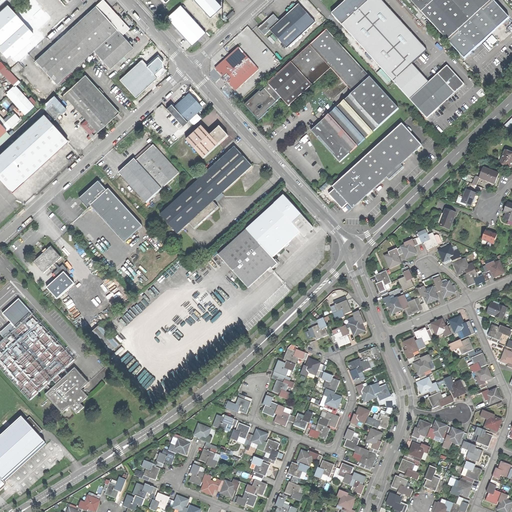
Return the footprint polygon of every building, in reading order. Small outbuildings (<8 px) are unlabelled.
[(102,0),(35,61),(56,85),(93,51),(110,69),(133,48),(127,42),(122,35),(129,28),(110,8),(103,0),(102,0)] [(348,0),(332,15),(394,82),(400,77),(417,95),(411,101),(428,120),(456,94),(439,76),(421,92),(403,74),(428,51),(381,0),(348,0)] [(493,0),(492,0),(409,0),(448,42),(493,0)] [(510,18),(493,0),(448,42),(465,60),(510,18)] [(7,5),(0,11),(0,44),(10,55),(28,38),(19,28),(24,24),(18,17),(7,5)] [(197,40),(205,32),(181,5),(166,18),(191,45),(197,40)] [(299,5),(287,16),(303,34),(316,23),(299,5)] [(227,17),(229,19),(235,14),(233,11),(227,17)] [(270,31),(287,49),(303,34),(287,16),(280,22),(274,15),(267,21),(258,29),(265,36),(270,31)] [(33,34),(24,24),(19,28),(28,38),(33,34)] [(366,71),(328,30),(312,45),(333,68),(349,87),(366,71)] [(314,85),(333,68),(312,45),(270,84),(272,86),(277,92),(272,96),(267,90),(263,94),(262,93),(251,102),(253,105),(249,109),(254,114),(258,119),(263,115),(265,117),(270,113),(268,112),(278,103),(274,98),(278,94),(286,102),(310,81),(314,85)] [(227,81),(236,91),(259,70),(239,48),(216,69),(225,78),(224,79),(225,80),(226,82),(227,81)] [(272,61),(277,67),(281,63),(276,58),(272,61)] [(0,70),(4,75),(9,70),(1,61),(0,61),(0,70)] [(120,80),(136,98),(157,78),(150,70),(141,61),(120,80)] [(448,67),(439,76),(456,94),(465,86),(448,67)] [(401,109),(366,71),(349,87),(355,93),(313,131),(320,138),(321,137),(331,148),(330,150),(342,163),(401,109)] [(109,122),(119,112),(85,75),(64,95),(98,132),(109,122)] [(291,107),(314,85),(310,81),(286,102),(291,107)] [(6,92),(24,115),(34,107),(17,84),(6,92)] [(272,86),(267,90),(272,96),(277,92),(272,86)] [(170,111),(184,126),(204,108),(191,93),(187,97),(186,95),(183,97),(185,99),(170,111)] [(46,112),(55,121),(61,116),(52,106),(46,112)] [(60,135),(43,115),(0,153),(0,169),(10,180),(55,140),(60,135)] [(0,116),(0,124),(5,131),(9,127),(0,116)] [(422,146),(402,123),(333,187),(335,189),(329,195),(336,202),(342,209),(348,204),(353,209),(387,178),(390,180),(404,167),(401,165),(422,146)] [(203,127),(188,141),(205,159),(230,137),(225,132),(221,127),(212,136),(203,127)] [(67,142),(60,135),(55,140),(61,147),(67,142)] [(61,147),(55,140),(10,180),(16,188),(40,166),(61,147)] [(120,173),(147,203),(180,173),(154,145),(137,161),(135,159),(129,164),(120,173)] [(236,147),(162,215),(179,234),(190,223),(195,230),(220,207),(214,201),(253,166),(244,157),(236,147)] [(497,162),(511,168),(511,165),(511,152),(506,150),(505,152),(503,151),(501,157),(499,156),(497,162)] [(483,167),(480,177),(495,183),(497,179),(499,173),(483,167)] [(0,180),(11,193),(16,188),(10,180),(0,169),(0,180)] [(125,243),(143,226),(110,189),(108,191),(99,182),(90,190),(81,199),(89,208),(92,206),(125,243)] [(462,202),(471,206),(474,199),(476,193),(466,189),(462,202)] [(301,214),(285,196),(275,205),(301,233),(305,238),(315,229),(301,214)] [(273,258),(301,233),(275,205),(248,230),(273,258)] [(440,225),(450,228),(453,221),(456,213),(446,209),(440,225)] [(268,263),(273,258),(248,230),(219,255),(249,288),(272,268),(268,263)] [(498,235),(486,231),(484,236),(483,240),(494,244),(498,235)] [(419,237),(419,238),(422,244),(424,243),(427,250),(433,248),(438,245),(438,244),(434,236),(433,234),(429,236),(428,233),(419,237)] [(437,235),(434,236),(438,244),(442,243),(440,236),(437,235)] [(405,246),(400,248),(403,254),(405,260),(411,257),(417,255),(414,247),(416,246),(413,241),(413,240),(404,244),(405,246)] [(35,262),(45,273),(62,257),(52,246),(43,254),(35,262)] [(441,250),(439,251),(441,257),(444,262),(451,259),(452,261),(458,259),(461,257),(458,251),(454,253),(451,246),(448,247),(441,250)] [(395,267),(401,264),(398,257),(400,256),(397,249),(388,253),(389,255),(385,257),(390,269),(395,267)] [(279,264),(273,258),(268,263),(272,268),(273,269),(279,264)] [(465,259),(460,262),(453,264),(456,270),(458,276),(466,272),(467,274),(475,271),(472,264),(468,266),(465,259)] [(495,261),(486,265),(488,271),(491,270),(494,278),(500,276),(505,273),(500,261),(495,263),(495,261)] [(398,281),(403,292),(414,287),(411,280),(413,279),(411,274),(410,270),(404,273),(403,273),(405,278),(398,281)] [(378,288),(380,293),(386,290),(384,286),(391,283),(386,271),(378,275),(376,276),(375,276),(378,284),(376,285),(378,288)] [(478,277),(475,271),(467,274),(464,276),(469,287),(476,284),(477,286),(481,284),(485,282),(483,276),(483,275),(478,277)] [(74,284),(64,273),(47,288),(57,299),(74,284)] [(433,280),(436,286),(439,292),(440,291),(444,299),(450,296),(455,294),(455,292),(452,286),(450,281),(443,284),(440,277),(433,280)] [(424,297),(427,304),(432,302),(438,300),(435,293),(433,288),(426,291),(424,287),(418,289),(422,298),(424,297)] [(405,295),(398,298),(403,310),(406,309),(409,316),(415,314),(420,312),(418,306),(415,300),(408,303),(405,295)] [(392,315),(403,310),(398,298),(391,301),(389,297),(382,300),(385,305),(386,308),(389,307),(392,315)] [(16,328),(32,314),(19,299),(3,313),(11,323),(0,333),(3,336),(14,326),(16,328)] [(333,313),(336,320),(345,316),(344,314),(351,311),(349,306),(347,300),(341,303),(335,305),(338,312),(333,313)] [(499,307),(491,304),(490,308),(488,313),(496,316),(496,317),(504,320),(508,308),(500,306),(499,307)] [(353,332),(354,336),(365,331),(364,326),(362,323),(364,322),(359,310),(352,313),(356,321),(349,324),(351,326),(353,332)] [(5,339),(0,343),(0,366),(6,373),(30,400),(52,380),(56,384),(45,394),(62,413),(70,406),(76,414),(84,407),(80,403),(88,396),(84,392),(85,391),(83,389),(82,390),(81,389),(88,383),(75,368),(62,379),(58,375),(75,360),(32,314),(16,328),(5,339)] [(455,319),(450,321),(452,324),(455,331),(456,333),(461,330),(465,338),(471,335),(466,323),(463,324),(460,316),(455,319)] [(315,336),(317,340),(322,337),(328,335),(325,327),(327,326),(323,317),(317,320),(319,325),(312,328),(314,334),(315,336)] [(452,335),(451,333),(448,326),(446,327),(442,319),(435,322),(431,324),(433,328),(436,334),(436,336),(443,333),(445,337),(452,335)] [(101,324),(92,333),(111,354),(121,345),(101,324)] [(347,328),(346,325),(339,328),(341,332),(334,335),(337,341),(339,347),(345,344),(351,342),(348,335),(350,334),(347,328)] [(511,332),(511,329),(500,326),(499,328),(492,325),(490,331),(488,336),(493,338),(500,341),(503,334),(510,337),(511,332)] [(3,336),(5,339),(16,328),(14,326),(3,336)] [(431,340),(429,337),(427,331),(425,328),(419,331),(414,333),(417,341),(415,341),(419,350),(426,347),(424,343),(431,340)] [(412,353),(419,350),(415,341),(414,338),(402,343),(406,350),(404,351),(405,355),(408,360),(413,358),(414,357),(412,353)] [(462,355),(467,352),(474,350),(471,344),(469,339),(461,342),(460,340),(448,345),(451,352),(459,348),(462,355)] [(287,361),(296,364),(298,357),(303,359),(305,353),(301,351),(296,349),(295,351),(288,348),(284,360),(287,361)] [(364,360),(361,361),(365,370),(372,367),(370,363),(377,360),(374,354),(372,348),(366,351),(361,353),(364,360)] [(511,349),(511,352),(505,350),(503,355),(501,361),(508,364),(507,366),(511,368),(511,349)] [(472,373),(475,372),(481,369),(480,367),(487,364),(485,358),(483,353),(476,356),(471,358),(474,365),(470,367),(472,373)] [(429,354),(421,357),(420,358),(421,360),(414,363),(416,369),(419,375),(424,372),(431,369),(428,362),(432,361),(429,354)] [(301,374),(307,376),(309,372),(316,375),(318,370),(320,364),(321,363),(315,361),(309,358),(307,366),(304,365),(301,374)] [(351,374),(353,380),(359,378),(360,377),(358,373),(365,370),(361,361),(360,358),(349,362),(352,370),(350,371),(351,374)] [(293,371),(296,364),(287,361),(286,363),(278,360),(274,371),(280,373),(286,376),(289,369),(293,371)] [(478,387),(480,386),(486,383),(485,381),(492,378),(490,373),(487,367),(481,369),(475,372),(477,377),(475,378),(478,387)] [(333,375),(325,372),(324,372),(322,379),(325,380),(323,387),(326,388),(335,392),(338,385),(340,380),(333,377),(333,375)] [(444,379),(449,391),(451,390),(455,398),(461,395),(466,393),(463,387),(461,381),(454,384),(450,376),(444,379)] [(429,377),(427,378),(421,381),(417,383),(420,388),(422,394),(429,391),(430,393),(436,390),(439,389),(436,382),(432,384),(429,377)] [(289,384),(284,382),(278,380),(277,380),(274,385),(272,391),(280,394),(279,396),(288,400),(291,392),(287,391),(289,384)] [(387,384),(386,384),(380,386),(378,382),(371,385),(375,394),(378,393),(381,400),(392,396),(389,390),(387,384)] [(377,397),(375,394),(371,385),(364,388),(363,384),(362,384),(356,387),(358,393),(360,395),(362,394),(365,402),(377,397)] [(335,394),(335,392),(326,388),(323,395),(328,397),(325,404),(329,405),(336,408),(338,408),(340,402),(342,397),(335,394)] [(490,405),(501,400),(499,394),(497,389),(489,392),(488,390),(482,393),(486,401),(488,400),(490,405)] [(440,392),(438,393),(432,396),(429,397),(431,403),(434,409),(441,405),(442,408),(455,403),(451,395),(444,399),(440,392)] [(273,416),(275,414),(278,404),(271,402),(273,397),(266,395),(263,404),(265,404),(262,412),(267,414),(273,416)] [(238,410),(246,413),(248,407),(250,402),(245,400),(238,397),(236,404),(228,401),(226,408),(238,412),(238,410)] [(285,426),(287,420),(290,414),(283,412),(285,407),(278,404),(275,414),(277,414),(274,422),(280,424),(285,426)] [(353,417),(351,422),(357,425),(358,425),(360,421),(366,423),(369,416),(371,411),(360,406),(357,414),(354,413),(353,417)] [(491,429),(497,431),(499,426),(502,420),(494,417),(495,415),(483,410),(481,417),(488,419),(485,426),(491,429)] [(298,427),(304,429),(307,421),(309,422),(313,413),(306,411),(304,415),(298,413),(296,417),(294,423),(293,425),(298,427)] [(339,416),(334,414),(327,412),(325,418),(320,416),(318,423),(327,427),(328,425),(335,428),(337,422),(339,416)] [(377,419),(369,416),(366,423),(379,428),(379,426),(387,429),(389,423),(391,417),(386,415),(379,413),(377,419)] [(224,417),(217,415),(213,426),(225,431),(228,424),(232,425),(232,424),(234,418),(231,417),(225,415),(224,417)] [(0,476),(4,481),(24,464),(46,444),(38,434),(26,421),(22,416),(17,421),(18,422),(8,430),(4,426),(0,429),(0,476)] [(30,417),(26,421),(38,434),(42,431),(30,417)] [(425,437),(427,437),(431,428),(432,425),(421,421),(418,428),(416,427),(414,431),(412,437),(418,439),(419,439),(421,435),(425,437)] [(245,425),(239,422),(236,430),(234,429),(231,436),(238,438),(239,436),(246,439),(248,433),(250,427),(245,425)] [(427,437),(435,440),(436,436),(443,438),(445,433),(448,426),(442,424),(436,422),(433,429),(431,428),(427,437)] [(330,428),(327,427),(318,423),(315,430),(311,428),(311,429),(308,435),(317,439),(318,437),(321,438),(326,440),(330,428)] [(201,441),(207,442),(211,444),(213,437),(209,435),(211,428),(199,424),(194,435),(199,437),(202,438),(201,441)] [(482,445),(489,447),(491,442),(493,436),(486,433),(487,430),(477,427),(475,434),(479,436),(476,442),(482,445)] [(344,446),(355,450),(357,446),(360,438),(353,435),(355,431),(348,428),(345,437),(347,438),(346,442),(344,446)] [(459,430),(453,428),(450,436),(448,435),(445,444),(443,448),(450,450),(453,442),(459,445),(462,439),(464,432),(459,430)] [(256,429),(254,435),(252,441),(259,444),(257,449),(264,451),(267,442),(265,441),(268,434),(262,431),(256,429)] [(373,443),(372,447),(372,448),(379,450),(380,445),(382,441),(380,440),(383,433),(372,429),(367,441),(373,443)] [(435,440),(445,444),(448,435),(448,434),(445,433),(443,438),(436,436),(435,440)] [(178,452),(186,455),(188,449),(190,443),(186,442),(180,439),(178,439),(175,445),(171,444),(168,450),(176,453),(178,454),(178,452)] [(268,439),(267,442),(264,451),(271,454),(269,458),(276,461),(277,457),(279,452),(277,451),(280,443),(268,439)] [(467,458),(471,459),(477,462),(479,463),(481,457),(483,451),(476,448),(476,446),(464,441),(461,448),(469,451),(467,458)] [(432,447),(423,444),(422,446),(414,443),(412,449),(409,454),(416,457),(422,459),(424,452),(429,454),(432,447)] [(366,465),(372,467),(374,461),(376,455),(369,453),(370,450),(357,446),(355,450),(355,452),(362,455),(360,462),(366,465)] [(174,460),(176,453),(168,450),(164,449),(162,453),(160,452),(157,461),(164,464),(164,462),(172,465),(174,460)] [(201,454),(199,460),(207,463),(206,465),(216,468),(218,461),(213,460),(216,453),(210,451),(204,449),(203,449),(201,454)] [(300,463),(310,466),(312,460),(316,461),(319,455),(310,451),(309,453),(306,452),(301,451),(297,462),(300,463)] [(263,460),(254,456),(251,463),(256,465),(253,472),(257,473),(264,476),(266,476),(268,470),(270,465),(262,462),(263,460)] [(415,464),(413,463),(407,461),(403,459),(401,465),(399,470),(407,473),(406,475),(412,478),(419,480),(421,474),(413,471),(415,464)] [(160,469),(155,467),(153,466),(154,464),(144,460),(142,466),(146,468),(144,473),(144,475),(150,477),(156,480),(158,474),(160,469)] [(328,462),(323,461),(320,468),(318,467),(314,477),(321,479),(323,475),(330,477),(331,473),(334,467),(334,465),(328,462)] [(466,476),(468,477),(474,480),(478,481),(480,476),(482,470),(475,467),(476,465),(469,462),(466,461),(464,468),(468,469),(466,476)] [(501,475),(508,478),(511,469),(511,467),(511,465),(501,461),(499,469),(496,468),(495,472),(493,477),(499,479),(499,480),(501,475)] [(307,474),(310,466),(300,463),(300,465),(292,462),(290,468),(287,474),(293,476),(299,478),(300,478),(303,472),(307,474)] [(342,463),(340,469),(337,475),(344,478),(343,482),(350,484),(353,476),(351,475),(354,467),(347,465),(342,463)] [(200,485),(202,482),(205,473),(198,471),(200,466),(194,464),(190,472),(192,473),(189,481),(194,483),(200,485)] [(431,490),(436,492),(438,486),(440,481),(441,479),(434,477),(437,469),(430,466),(426,479),(428,480),(425,487),(431,490)] [(354,472),(353,476),(350,484),(356,487),(354,491),(355,492),(362,494),(363,489),(365,485),(363,484),(366,476),(354,472)] [(213,495),(215,489),(217,483),(210,480),(212,476),(205,473),(202,482),(204,483),(201,491),(206,493),(213,495)] [(406,487),(409,480),(399,477),(396,476),(394,481),(392,487),(400,490),(399,492),(405,494),(408,496),(411,489),(406,487)] [(111,496),(116,498),(119,491),(121,492),(126,479),(119,477),(117,484),(110,482),(109,485),(106,491),(105,494),(111,496)] [(460,494),(468,497),(470,491),(472,486),(466,484),(467,480),(461,478),(457,488),(453,487),(450,493),(459,497),(460,494)] [(226,494),(232,497),(235,489),(237,490),(240,481),(234,479),(233,483),(225,480),(224,485),(221,492),(221,493),(226,494)] [(267,484),(261,482),(255,480),(252,487),(248,485),(245,492),(254,495),(255,493),(263,496),(265,490),(267,484)] [(302,486),(297,484),(291,482),(289,481),(287,487),(285,493),(292,496),(292,498),(301,501),(303,494),(299,493),(302,486)] [(151,485),(145,483),(145,486),(137,483),(133,494),(136,495),(145,499),(148,492),(152,493),(155,487),(151,485)] [(497,486),(496,486),(490,483),(488,488),(487,492),(489,493),(486,501),(497,505),(499,502),(502,493),(495,490),(497,486)] [(349,508),(351,509),(353,504),(356,498),(348,495),(349,493),(340,489),(337,496),(342,498),(339,504),(343,506),(349,508)] [(165,509),(167,505),(169,499),(170,497),(163,494),(158,492),(156,499),(153,499),(150,508),(157,511),(158,506),(165,509)] [(258,496),(254,495),(245,492),(243,499),(238,497),(236,503),(245,506),(245,504),(248,506),(253,507),(258,496)] [(402,501),(404,497),(398,495),(391,493),(389,498),(387,504),(394,507),(393,509),(400,511),(402,511),(406,502),(402,501)] [(509,495),(502,493),(499,502),(501,503),(498,510),(503,511),(510,511),(511,508),(511,507),(511,501),(507,500),(509,495)] [(143,505),(145,499),(136,495),(135,497),(127,494),(125,499),(123,506),(128,508),(134,510),(136,511),(138,503),(143,505)] [(81,500),(78,506),(83,508),(88,510),(88,508),(96,511),(99,505),(101,500),(100,500),(94,497),(88,495),(86,502),(81,500)] [(178,511),(186,511),(188,508),(186,508),(189,500),(183,498),(178,495),(175,501),(173,508),(180,510),(178,511)] [(288,511),(291,506),(284,503),(285,499),(279,496),(278,500),(276,505),(278,506),(275,511),(288,511)] [(441,503),(439,503),(435,511),(448,511),(449,511),(451,511),(454,503),(448,501),(446,505),(441,503)] [(457,504),(454,503),(451,511),(466,511),(467,509),(469,504),(463,501),(461,506),(457,504)]
